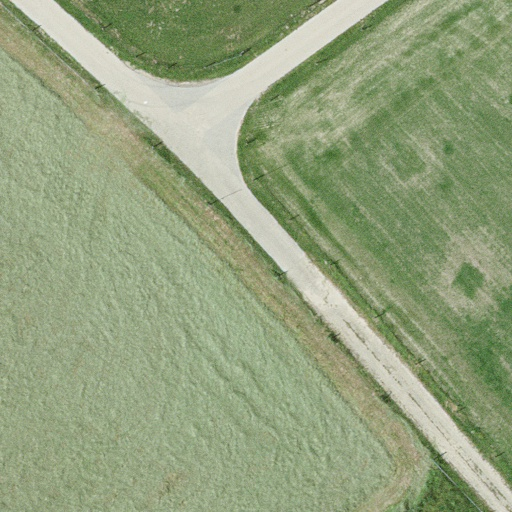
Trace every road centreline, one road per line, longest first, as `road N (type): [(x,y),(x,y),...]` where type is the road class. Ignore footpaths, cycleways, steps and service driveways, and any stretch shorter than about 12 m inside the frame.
road 1 (track): [(185,134),(511,509)]
road 2 (unclassified): [(371,0),(185,134)]
